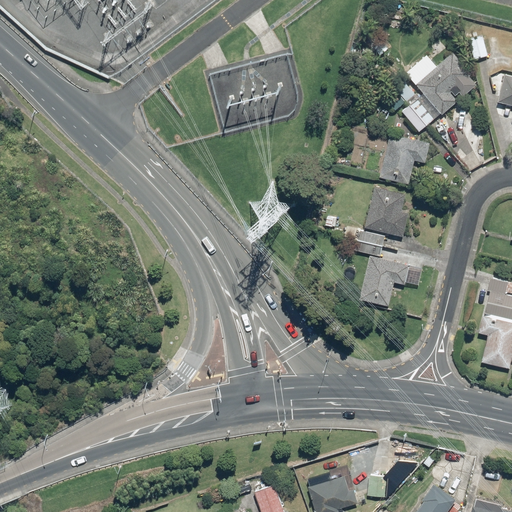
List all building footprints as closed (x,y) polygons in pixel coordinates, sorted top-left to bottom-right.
[(485,34),(471,37),(476,58),(490,54),(485,34)] [(482,80),(456,50),(434,69),(425,58),(410,71),(428,91),(408,109),(424,127),(444,110),(445,112),(460,100),(452,91),(459,84),(467,93),(482,80)] [(511,72),(507,71),(501,98),(511,100),(511,72)] [(429,160),(434,139),(393,129),(382,174),(411,181),(417,157),(429,160)] [(402,209),(407,191),(377,183),(368,224),(407,234),(412,212),(402,209)] [(384,243),(386,234),(364,229),(362,238),(384,243)] [(424,264),(381,255),(384,244),(366,241),(364,252),(372,253),(363,297),(389,303),(394,280),(407,283),(408,279),(421,282),(424,264)] [(485,313),(511,318),(511,279),(492,276),(485,313)] [(511,318),(485,313),(482,329),(490,331),(484,360),(511,365),(511,318)] [(389,473),(369,472),(369,494),(388,494),(389,473)] [(349,487),(345,474),(312,484),(320,511),(330,511),(346,507),(345,505),(361,500),(357,485),(349,487)] [(277,481),(255,488),(263,511),(283,511),(287,511),(277,481)] [(448,511),(459,498),(437,481),(422,501),(424,503),(416,511),(448,511)] [(511,511),(511,505),(477,497),(472,511),(511,511)]
